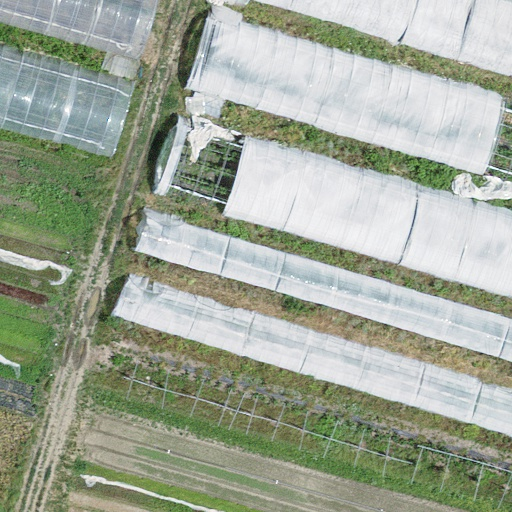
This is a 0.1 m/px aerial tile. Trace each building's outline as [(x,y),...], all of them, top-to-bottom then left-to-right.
[(0,0),(0,15),(145,50),(156,0),(0,0)] [(244,0),(458,50),(466,17),(494,24),(499,0),(244,0)] [(511,101),(205,18),(186,87),(511,175),(511,101)] [(0,44),(0,122),(116,151),(134,77),(0,44)] [(354,170),(355,163),(179,118),(161,185),(334,230),(334,231),(370,240),(378,210),(403,217),(411,185),(354,170)] [(178,256),(264,285),(274,255),(153,215),(144,240),(179,252),(178,256)] [(354,311),(387,312),(388,278),(356,276),(354,311)]
